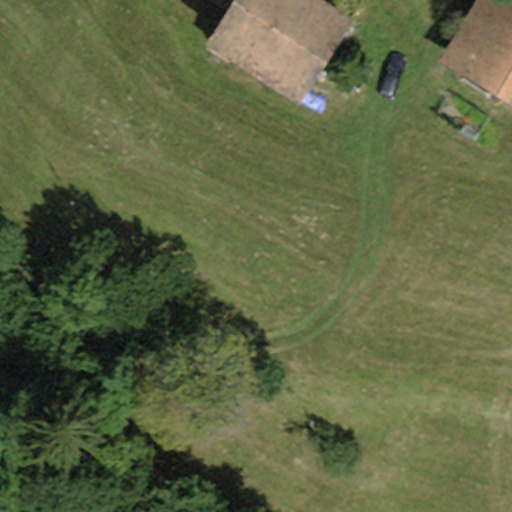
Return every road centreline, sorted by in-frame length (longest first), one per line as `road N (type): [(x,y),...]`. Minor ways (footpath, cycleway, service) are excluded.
road 1 (track): [(0,292),(72,337),(158,356),(260,351),(333,311),(364,268),(384,135)]
road 2 (track): [(204,511),(0,367)]
